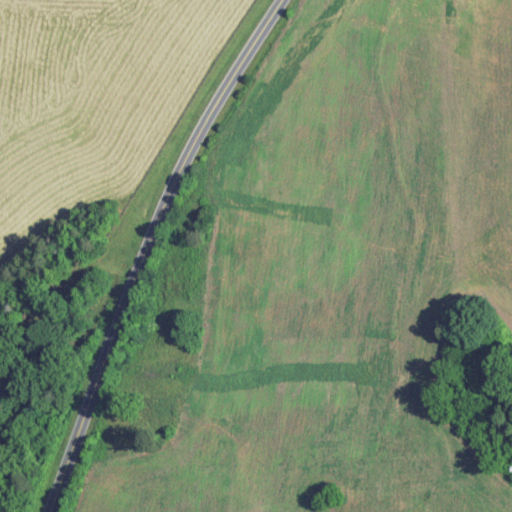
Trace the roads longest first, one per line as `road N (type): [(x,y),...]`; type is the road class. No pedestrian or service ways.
road 1 (tertiary): [(50,511),(154,233),(229,84),(284,0)]
road 2 (residential): [(234,77),(330,69),(361,94),(379,168),(426,230),(465,303)]
